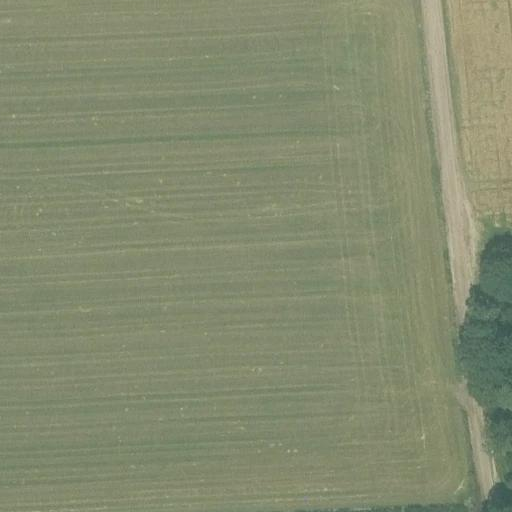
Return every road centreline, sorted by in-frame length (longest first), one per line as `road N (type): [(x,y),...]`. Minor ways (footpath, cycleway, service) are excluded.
road 1 (track): [(490,511),(462,248)]
road 2 (track): [(462,248),(435,0)]
